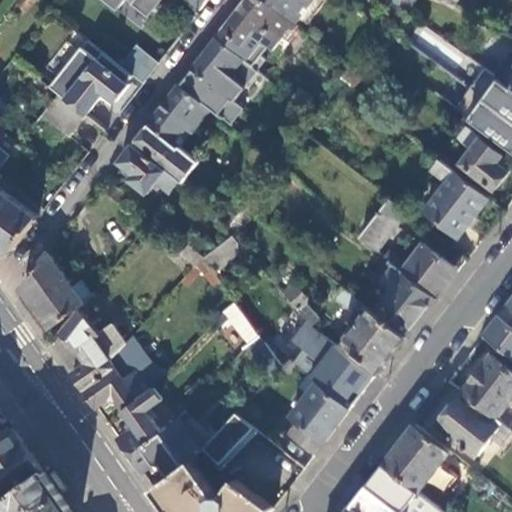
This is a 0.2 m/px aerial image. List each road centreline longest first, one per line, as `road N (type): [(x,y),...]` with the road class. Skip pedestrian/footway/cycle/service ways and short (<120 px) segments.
road 1 (residential): [(0,286),(229,0)]
road 2 (residential): [(312,511),(511,241)]
road 3 (primary): [(0,329),(130,511)]
